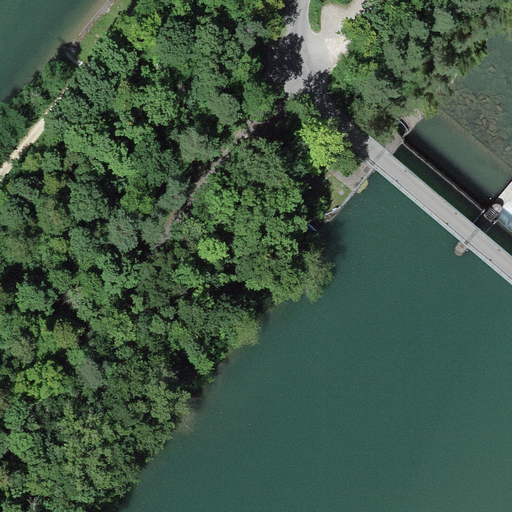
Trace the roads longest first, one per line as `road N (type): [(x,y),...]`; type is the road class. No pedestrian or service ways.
road 1 (track): [(290,84),(0,466)]
road 2 (unclassified): [(511,272),(290,84)]
road 3 (track): [(133,13),(0,182)]
road 4 (track): [(381,0),(290,84)]
